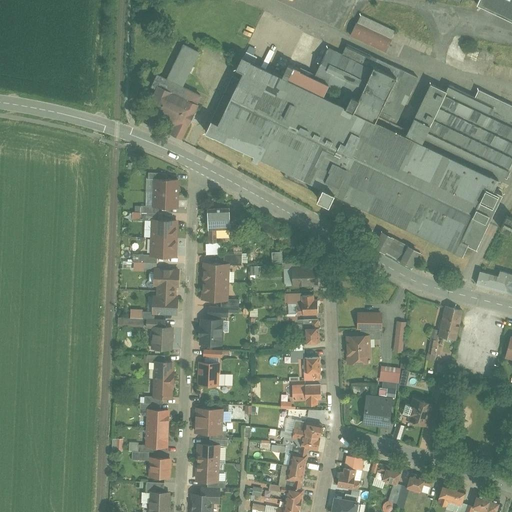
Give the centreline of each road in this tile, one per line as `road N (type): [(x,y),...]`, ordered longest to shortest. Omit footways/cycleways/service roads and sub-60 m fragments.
road 1 (residential): [(180,511),(195,163)]
road 2 (secondary): [(195,163),(117,129),(0,102)]
road 3 (residential): [(328,232),(334,434)]
road 4 (secondary): [(511,308),(411,279),(328,232)]
road 5 (residential): [(511,488),(334,434)]
road 6 (secondary): [(328,232),(195,163)]
